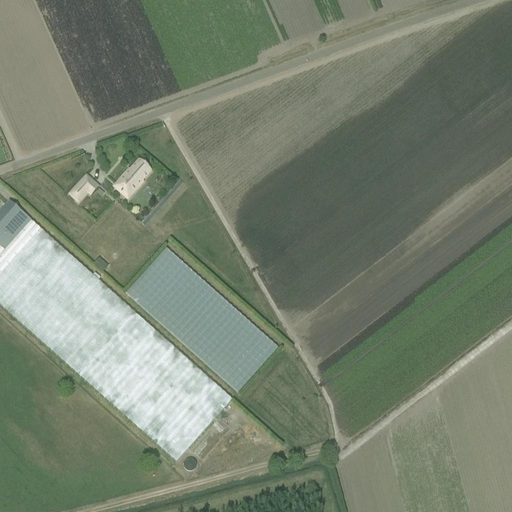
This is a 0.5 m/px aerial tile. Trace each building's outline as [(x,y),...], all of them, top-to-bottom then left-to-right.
[(128,171),(117,183),(132,196),(142,184),(141,183),(150,173),(138,162),(129,172),(128,171)] [(86,177),(69,196),(77,204),(87,194),(84,191),(92,183),(86,177)] [(0,307),(175,464),(231,402),(231,401),(8,203),(0,212),(0,307)] [(97,261),(93,265),(102,273),(106,269),(97,261)] [(131,297),(130,298),(166,330),(169,324),(167,319),(170,314),(176,306),(178,312),(181,313),(182,310),(183,310),(190,308),(187,298),(186,297),(184,292),(182,293),(178,289),(176,294),(175,294),(173,298),(176,300),(174,306),(171,307),(169,311),(166,303),(165,304),(157,297),(155,290),(153,289),(148,284),(143,282),(131,297)] [(234,389),(240,396),(248,389),(242,382),(234,389)]
